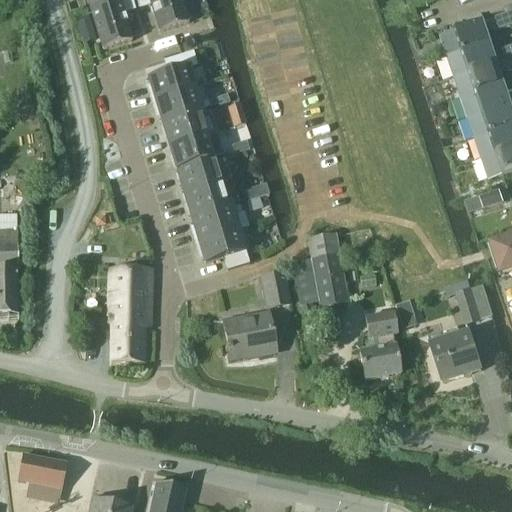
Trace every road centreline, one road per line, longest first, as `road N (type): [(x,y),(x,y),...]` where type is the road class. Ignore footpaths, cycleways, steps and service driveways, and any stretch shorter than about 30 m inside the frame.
road 1 (residential): [(160,391),(169,304),(106,72),(183,51)]
road 2 (tertiary): [(0,436),(381,511)]
road 3 (unclassified): [(511,463),(160,391)]
road 4 (unclassified): [(160,391),(0,361)]
